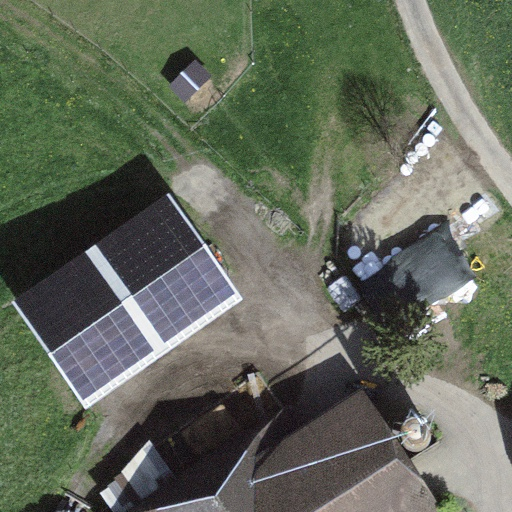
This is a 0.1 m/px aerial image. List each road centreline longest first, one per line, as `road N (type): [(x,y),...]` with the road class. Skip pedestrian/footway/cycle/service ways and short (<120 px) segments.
road 1 (track): [(0,16),(62,52),(195,171)]
road 2 (track): [(414,0),(454,95),(511,186)]
